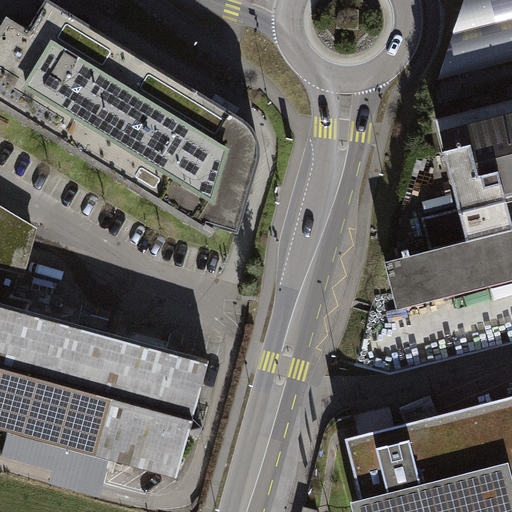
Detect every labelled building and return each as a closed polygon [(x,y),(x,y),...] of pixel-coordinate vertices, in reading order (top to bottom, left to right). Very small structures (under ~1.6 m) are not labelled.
[(511,0),(468,0),(436,102),(511,82),(511,0)] [(244,123),(51,4),(36,36),(12,23),(0,45),(0,104),(232,249),(264,159),(259,142),(244,123)] [(468,235),(388,257),(402,310),(511,280),(511,108),(439,128),(468,235)] [(40,230),(0,206),(0,432),(181,483),(210,364),(20,312),(40,230)] [(511,511),(511,397),(341,441),(359,511),(511,511)]
